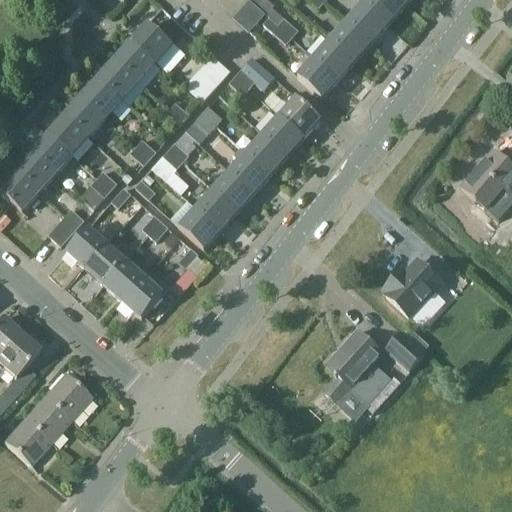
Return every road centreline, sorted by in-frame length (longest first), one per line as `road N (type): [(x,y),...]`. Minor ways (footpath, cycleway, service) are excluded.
road 1 (residential): [(164,403),(365,151)]
road 2 (residential): [(365,151),(204,0)]
road 3 (residential): [(164,403),(0,258)]
road 4 (residential): [(365,151),(482,0)]
road 5 (unclassified): [(164,403),(287,511)]
